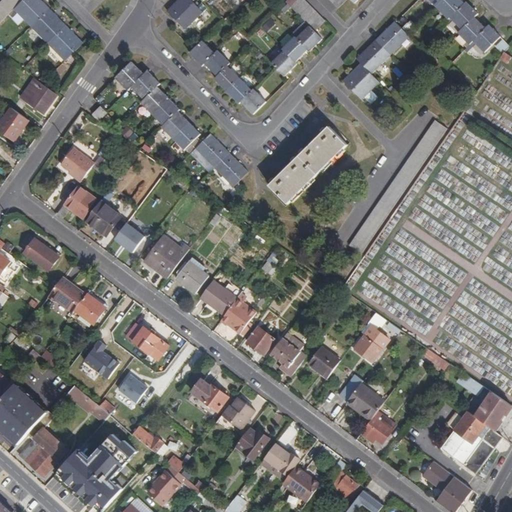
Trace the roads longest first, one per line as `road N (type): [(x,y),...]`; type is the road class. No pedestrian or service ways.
road 1 (residential): [(13,192),(432,511)]
road 2 (residential): [(130,31),(236,131),(254,136),(384,0)]
road 3 (residential): [(13,192),(118,48)]
